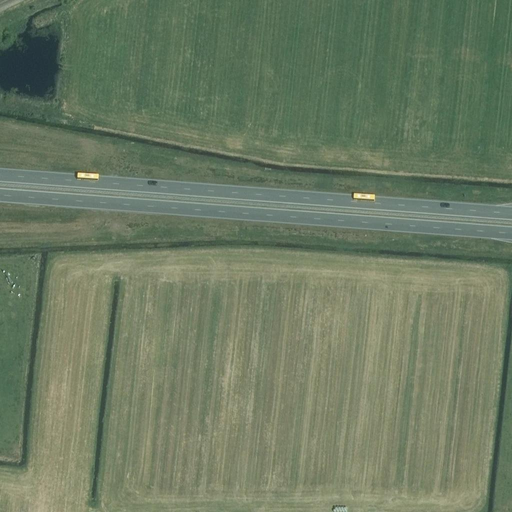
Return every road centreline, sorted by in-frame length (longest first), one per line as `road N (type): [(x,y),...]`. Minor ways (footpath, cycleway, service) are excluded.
road 1 (trunk): [(0,195),(511,233)]
road 2 (trunk): [(511,213),(0,175)]
